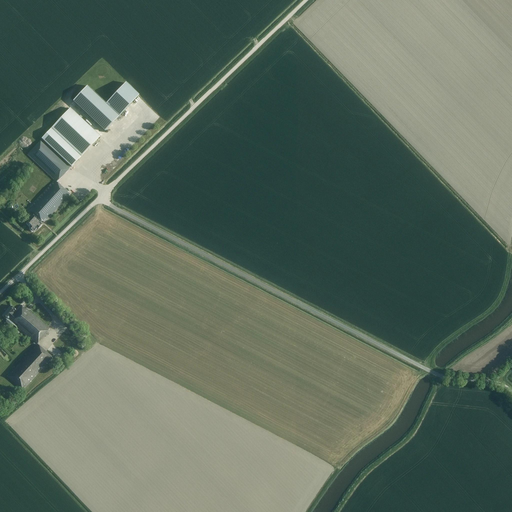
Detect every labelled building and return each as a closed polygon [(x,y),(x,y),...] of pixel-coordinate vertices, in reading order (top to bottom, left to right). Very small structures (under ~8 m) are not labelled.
[(106,104),(119,116),(139,95),(126,83),(106,104)] [(119,116),(106,104),(88,87),(74,102),(105,131),(119,116)] [(70,108),(51,128),(41,139),(71,167),(100,137),(89,126),(91,124),(87,120),(84,122),(70,108)] [(33,215),(41,222),(42,221),(44,223),(70,194),(57,182),(71,167),(55,152),(42,140),(30,152),(28,155),(55,180),(54,181),(55,182),(31,208),(31,209),(29,211),(33,215)] [(33,215),(31,218),(31,220),(27,224),(30,228),(30,230),(32,232),(34,232),(37,228),(39,229),(42,225),(40,223),(41,222),(33,215)] [(11,306),(2,316),(7,320),(7,321),(7,323),(11,326),(12,325),(13,324),(16,327),(14,329),(16,331),(18,329),(35,343),(37,344),(50,329),(47,326),(23,305),(16,313),(15,312),(16,310),(11,306)] [(53,358),(46,352),(37,344),(36,345),(7,376),(23,391),(53,358)]
